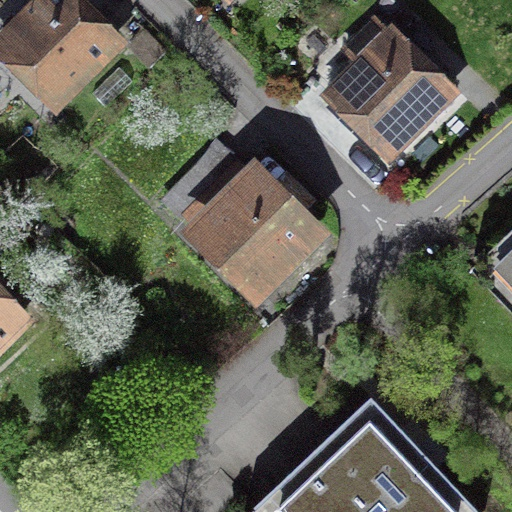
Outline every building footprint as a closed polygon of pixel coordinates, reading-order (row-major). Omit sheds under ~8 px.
[(43,0),(2,42),(59,100),(116,42),(74,0),(43,0)] [(449,92),(375,18),(345,49),(362,65),(335,92),(393,148),(449,92)] [(153,91),(165,103),(180,88),(168,77),(153,91)] [(239,162),(184,216),(256,289),(312,232),(239,162)] [(216,181),(200,165),(166,198),(183,214),(216,181)] [(511,285),(511,229),(484,256),(511,285)] [(0,341),(22,319),(0,296),(0,341)] [(258,511),(478,511),(370,397),(254,507),(258,511)]
